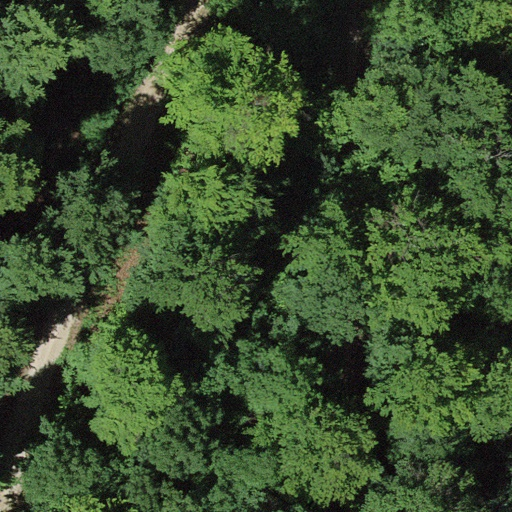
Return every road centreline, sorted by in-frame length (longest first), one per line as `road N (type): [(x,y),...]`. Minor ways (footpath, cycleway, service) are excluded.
road 1 (track): [(6,511),(201,0)]
road 2 (track): [(320,511),(346,0)]
